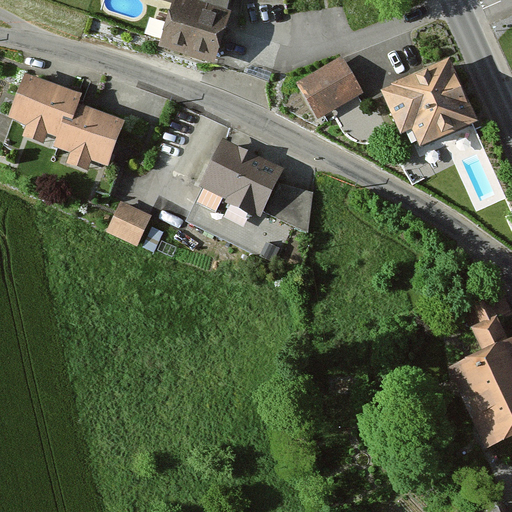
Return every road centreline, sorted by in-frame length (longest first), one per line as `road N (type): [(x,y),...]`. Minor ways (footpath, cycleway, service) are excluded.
road 1 (unclassified): [(0,35),(113,62),(243,115),(394,186),(511,267)]
road 2 (secondary): [(451,0),(511,138)]
